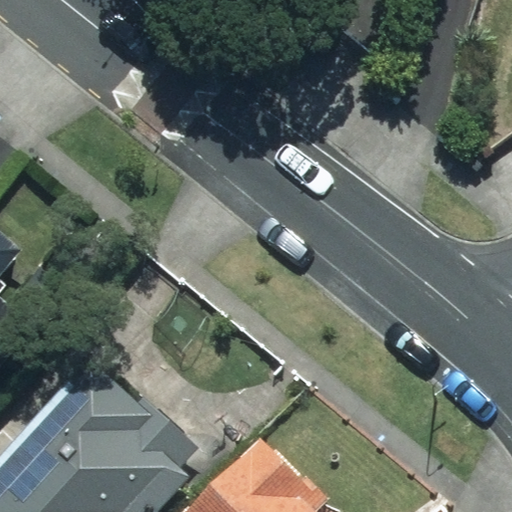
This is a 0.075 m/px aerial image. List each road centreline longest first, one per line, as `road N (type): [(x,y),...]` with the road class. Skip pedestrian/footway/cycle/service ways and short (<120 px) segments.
road 1 (unclassified): [(511,365),(58,0)]
road 2 (unknown): [(376,254),(462,0)]
